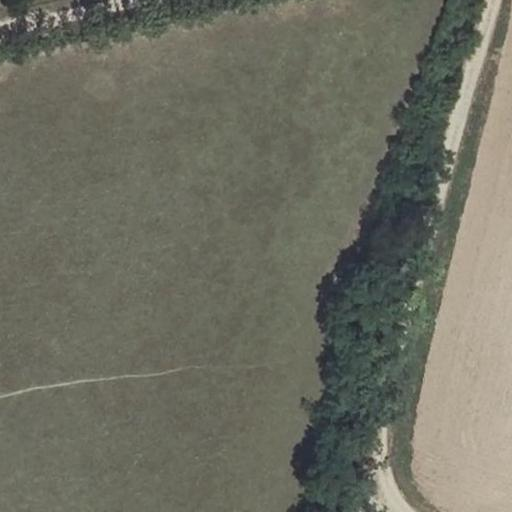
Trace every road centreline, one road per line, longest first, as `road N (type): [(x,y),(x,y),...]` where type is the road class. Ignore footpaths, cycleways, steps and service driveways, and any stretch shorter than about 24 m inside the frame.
road 1 (track): [(382,488),(381,421),(495,0)]
road 2 (track): [(134,0),(0,30)]
